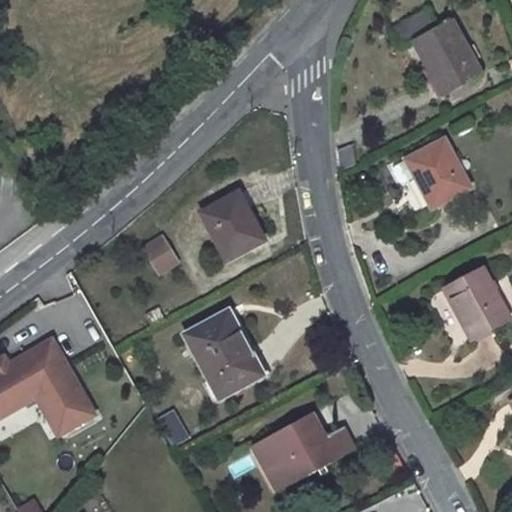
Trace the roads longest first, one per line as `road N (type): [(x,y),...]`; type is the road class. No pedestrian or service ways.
road 1 (residential): [(450,511),(354,319),(320,217),(297,24)]
road 2 (residential): [(0,292),(125,195),(297,24)]
